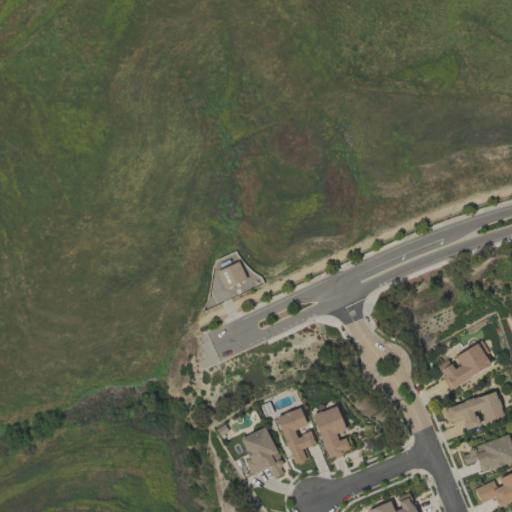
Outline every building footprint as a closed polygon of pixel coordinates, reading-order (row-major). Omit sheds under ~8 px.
[(215,271),(223,289),(245,279),(237,261),(215,271)] [(448,388),(488,366),(483,356),(487,353),(480,341),(452,355),(458,365),(452,369),(447,360),(436,365),(448,388)] [(501,416),(493,392),(444,407),(449,423),(460,419),(463,430),(481,424),(480,422),(501,416)] [(310,415),(328,460),(341,454),(340,449),(349,445),(345,436),(337,440),(334,433),(344,429),(334,405),(310,415)] [(274,416),(292,464),(307,459),(303,447),(313,443),(309,431),(295,436),(293,430),(305,425),(298,408),(274,416)] [(248,459),(244,461),(250,475),(268,467),(272,477),(284,472),(263,427),(239,438),(248,459)] [(459,452),(463,464),(475,460),(479,472),(511,460),(511,451),(506,435),(459,452)] [(472,488),(478,503),(492,497),(496,506),(511,499),(511,471),(494,479),(472,488)] [(416,511),(409,492),(395,497),(399,508),(392,511),(388,501),(365,510),(365,511),(416,511)]
